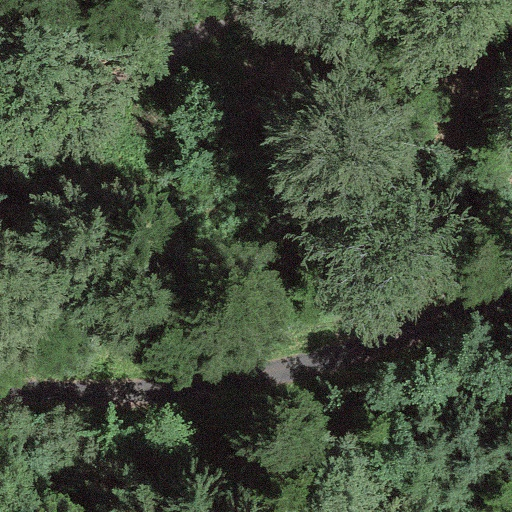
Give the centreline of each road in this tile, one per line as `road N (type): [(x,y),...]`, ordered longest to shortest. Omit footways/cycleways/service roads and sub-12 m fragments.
road 1 (track): [(0,388),(167,389),(306,360),(511,281)]
road 2 (track): [(0,136),(124,83),(245,0)]
